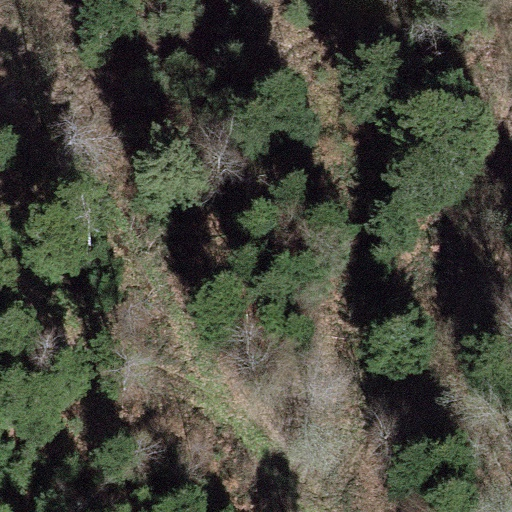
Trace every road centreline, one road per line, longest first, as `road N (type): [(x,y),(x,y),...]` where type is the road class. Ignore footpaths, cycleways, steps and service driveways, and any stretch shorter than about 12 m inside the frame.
road 1 (track): [(305,511),(191,358),(0,29)]
road 2 (track): [(0,259),(95,356),(152,393),(223,401)]
